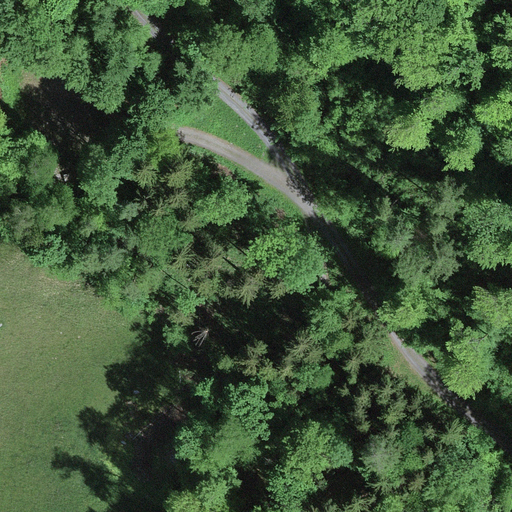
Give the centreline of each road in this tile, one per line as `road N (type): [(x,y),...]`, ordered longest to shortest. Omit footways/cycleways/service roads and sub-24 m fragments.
road 1 (track): [(511,473),(439,412),(381,344),(293,197),(0,33)]
road 2 (track): [(293,197),(245,109),(117,0)]
